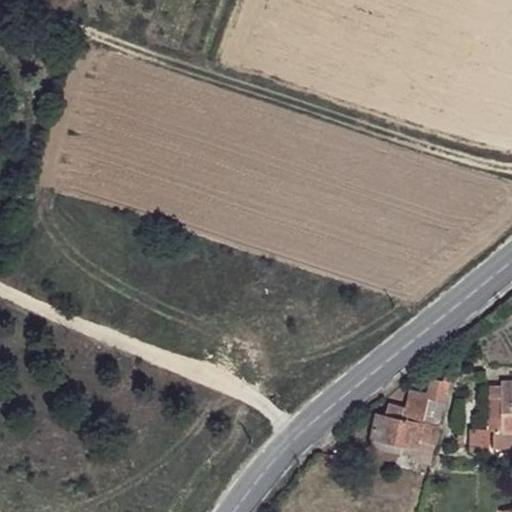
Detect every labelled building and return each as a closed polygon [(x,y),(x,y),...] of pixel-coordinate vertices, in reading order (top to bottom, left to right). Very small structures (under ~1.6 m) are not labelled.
[(511,378),(502,378),(501,383),(489,382),(488,414),(498,415),(498,426),(492,425),(491,445),(511,446),(511,378)] [(446,383),(430,379),(426,392),(426,397),(441,401),(446,383)] [(385,418),(377,415),(372,436),(400,443),(415,446),(416,439),(419,425),(426,397),(426,392),(408,391),(403,408),(399,421),(385,418)] [(403,408),(388,404),(385,418),(399,421),(403,408)] [(498,415),(488,414),(487,425),(492,425),(498,426),(498,415)] [(435,430),(419,425),(416,439),(433,443),(435,430)] [(400,443),(372,436),(370,446),(397,452),(400,443)]
